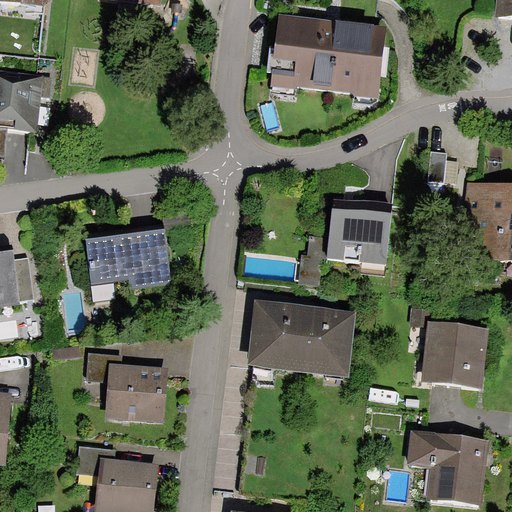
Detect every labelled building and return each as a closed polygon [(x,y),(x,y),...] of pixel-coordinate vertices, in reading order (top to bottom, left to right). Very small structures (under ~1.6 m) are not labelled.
[(511,0),(495,0),(494,17),(511,18),(511,0)] [(387,25),(278,13),(268,93),(295,96),(296,87),(355,94),(354,102),(371,104),(379,100),(387,25)] [(53,78),(0,71),(0,156),(6,156),(8,128),(38,130),(42,98),(51,99),(53,78)] [(450,153),(433,151),(428,183),(445,185),(450,153)] [(511,186),(467,182),(459,256),(511,262),(511,186)] [(392,207),(333,202),(329,262),(358,264),(358,269),(387,271),(392,207)] [(164,230),(85,242),(91,284),(130,279),(132,289),(172,283),(164,230)] [(329,246),(309,244),(304,288),(324,291),(329,246)] [(11,250),(0,251),(0,308),(20,306),(19,301),(34,299),(29,260),(13,262),(11,250)] [(354,316),(255,305),(248,365),(347,376),(354,316)] [(411,326),(428,327),(428,324),(429,310),(412,309),(411,326)] [(489,331),(428,324),(428,327),(421,384),(482,391),(489,331)] [(121,355),(88,352),(86,380),(107,382),(104,419),(163,423),(167,368),(120,365),(121,355)] [(11,393),(0,391),(0,464),(5,465),(11,393)] [(489,440),(412,432),(408,465),(429,467),(426,501),(481,507),(489,440)] [(116,448),(81,446),(79,473),(98,474),(94,511),(154,511),(158,461),(115,458),(116,448)]
